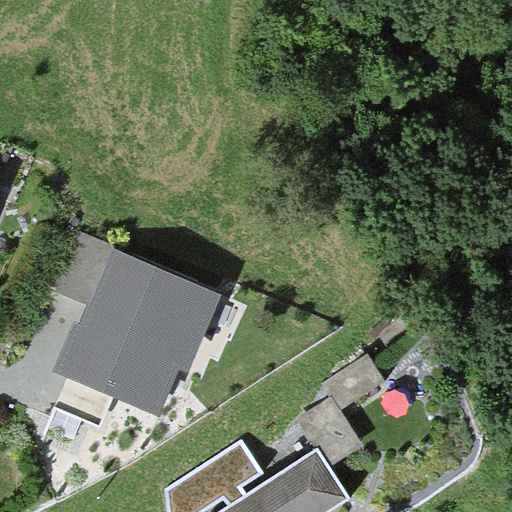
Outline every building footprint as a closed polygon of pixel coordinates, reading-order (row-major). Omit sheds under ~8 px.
[(81,231),(54,292),(89,307),(113,253),(119,256),(122,249),(81,231)] [(119,256),(113,253),(89,307),(85,317),(80,328),(74,325),(52,375),(159,421),(179,376),(187,379),(221,300),(119,256)] [(323,384),(332,399),(340,413),(386,384),(369,356),(323,384)] [(297,420),(317,453),(328,471),(363,449),(340,413),(332,399),(297,420)] [(328,471),(317,453),(246,499),(241,492),(262,477),(244,442),(168,490),(170,511),(205,511),(225,499),(231,508),(225,511),(338,511),(350,504),(328,471)]
